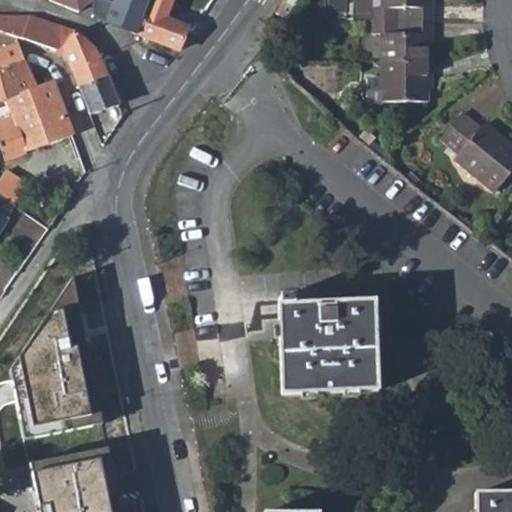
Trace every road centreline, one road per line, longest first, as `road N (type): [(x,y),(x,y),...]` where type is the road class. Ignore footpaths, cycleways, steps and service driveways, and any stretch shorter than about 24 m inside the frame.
road 1 (residential): [(511,321),(297,148),(214,49)]
road 2 (residential): [(178,511),(116,180)]
road 3 (unknown): [(239,419),(220,200),(227,165),(273,121)]
road 4 (residential): [(23,0),(91,23),(186,83)]
road 5 (residential): [(116,180),(78,212),(0,321)]
road 6 (unknown): [(116,180),(82,141),(51,74),(31,57)]
